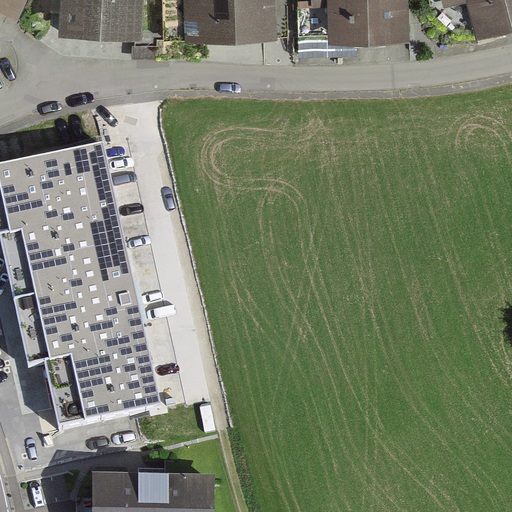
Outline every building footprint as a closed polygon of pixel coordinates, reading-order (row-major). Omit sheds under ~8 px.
[(29,0),(0,0),(0,9),(21,19),(29,0)] [(144,0),(67,0),(66,37),(143,40),(144,0)] [(277,0),(190,0),(191,41),(278,41),(277,0)] [(408,0),(320,0),(321,7),(335,7),(337,44),(411,40),(408,0)] [(511,0),(448,0),(450,6),(472,1),(482,39),(511,31),(511,0)] [(101,148),(0,169),(0,231),(3,230),(31,362),(49,358),(63,422),(155,403),(101,148)] [(212,511),(212,478),(96,478),(95,511),(212,511)]
